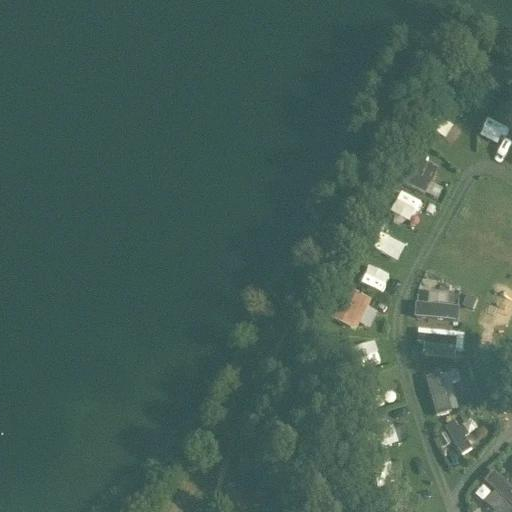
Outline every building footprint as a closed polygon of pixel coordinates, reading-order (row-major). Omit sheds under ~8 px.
[(435,184),(442,168),(419,159),(408,185),(441,198),(445,188),(435,184)] [(405,192),(393,212),(412,223),(424,203),(405,192)] [(400,262),(408,246),(388,235),(380,251),(400,262)] [(366,263),(359,279),(377,288),(385,271),(366,263)] [(463,306),(453,305),(453,292),(432,292),(432,303),(420,303),(419,318),(462,320),(463,306)] [(371,331),(381,305),(356,296),(346,322),(371,331)] [(467,356),(467,331),(421,331),(421,342),(427,342),(427,355),(467,356)] [(355,348),(360,367),(383,362),(378,342),(355,348)] [(461,369),(428,378),(438,416),(461,410),(454,382),(464,379),(461,369)] [(476,446),(467,439),(476,429),(460,415),(447,432),(471,452),(476,446)] [(511,511),(511,483),(497,470),(486,483),(497,492),(486,504),(494,511),(511,511)]
